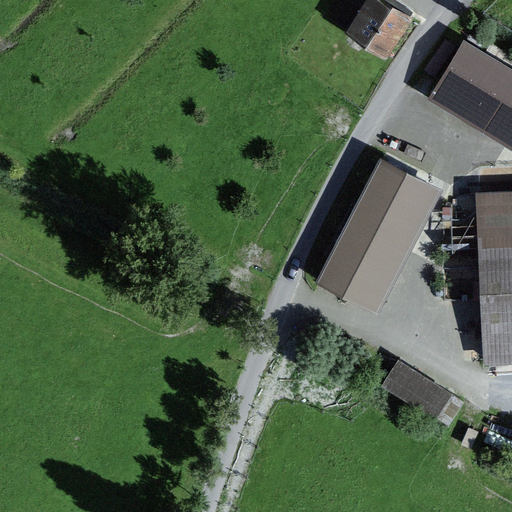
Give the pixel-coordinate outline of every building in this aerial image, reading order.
[(346,26),(363,0),(340,0),(330,16),(346,26)] [(385,57),(411,16),(386,0),(363,0),(346,26),(344,30),(385,57)] [(511,65),(464,36),(427,96),(511,147),(511,65)] [(317,281),(381,314),(446,187),(382,155),(317,281)] [(511,190),(479,192),(488,363),(511,361),(511,190)] [(456,393),(412,363),(394,389),(438,419),(456,393)]
